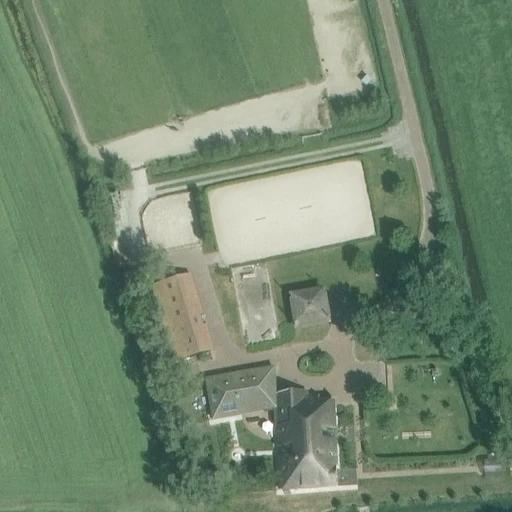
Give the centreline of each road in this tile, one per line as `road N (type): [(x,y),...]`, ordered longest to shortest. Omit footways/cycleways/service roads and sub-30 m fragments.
road 1 (track): [(88,511),(98,340),(0,53)]
road 2 (track): [(380,0),(411,130),(136,193)]
road 3 (track): [(411,130),(434,231),(410,310)]
